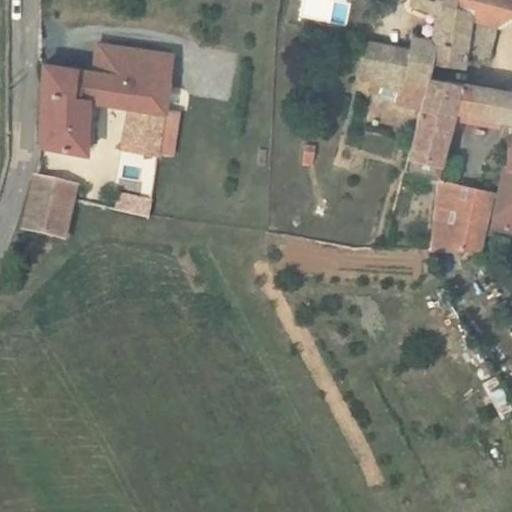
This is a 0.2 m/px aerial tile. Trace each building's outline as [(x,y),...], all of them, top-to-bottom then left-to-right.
[(407,0),(406,11),(427,15),(428,0),(407,0)] [(511,0),(428,0),(427,15),(465,20),(462,42),(490,45),(491,23),(511,25),(511,0)] [(459,64),(462,42),(465,20),(427,15),(424,46),(395,45),(393,56),(378,53),(376,66),(339,59),(333,92),(348,96),(344,114),(415,129),(427,78),(431,60),(459,64)] [(116,46),(115,54),(111,77),(175,88),(180,58),(116,46)] [(49,66),(47,150),(89,159),(96,112),(125,117),(120,152),(131,154),(129,171),(162,175),(175,88),(111,77),(115,54),(81,49),(78,71),(49,66)] [(511,92),(427,78),(415,129),(402,180),(433,188),(436,173),(444,167),(459,117),(511,122),(511,92)] [(511,144),(497,189),(481,240),(511,234),(511,144)] [(31,206),(22,232),(72,240),(77,205),(80,184),(39,178),(31,206)] [(453,178),(430,259),(476,257),(481,240),(497,189),(453,178)] [(100,191),(98,210),(155,221),(158,202),(100,191)]
